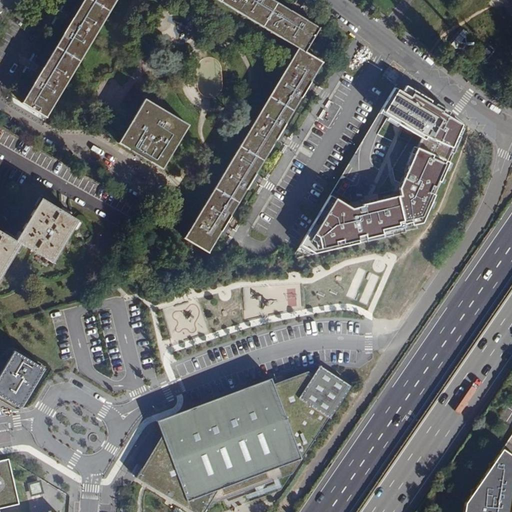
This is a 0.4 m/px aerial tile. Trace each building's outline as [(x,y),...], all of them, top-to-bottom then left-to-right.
[(22,103),(46,118),(116,0),(215,0),(298,49),(184,238),(208,253),(224,228),(254,177),(280,134),(308,86),(322,63),(304,53),(319,28),(302,18),(271,0),(83,0),(70,21),(41,69),(22,103)] [(487,59),(494,49),(487,43),(479,53),(487,59)] [(358,210),(331,194),(291,260),(425,225),(467,127),(398,82),(379,112),(428,140),(404,192),(358,210)] [(188,126),(144,99),(118,144),(141,157),(162,170),(188,126)] [(376,121),(383,125),(387,117),(380,114),(376,121)] [(61,210),(41,199),(16,240),(8,235),(0,231),(0,279),(21,244),(53,263),(78,221),(61,210)] [(44,369),(13,351),(0,372),(0,397),(20,409),(44,369)] [(508,511),(511,496),(511,434),(498,453),(463,502),(461,511),(508,511)] [(0,511),(0,507),(17,504),(7,459),(0,460),(0,511)]
